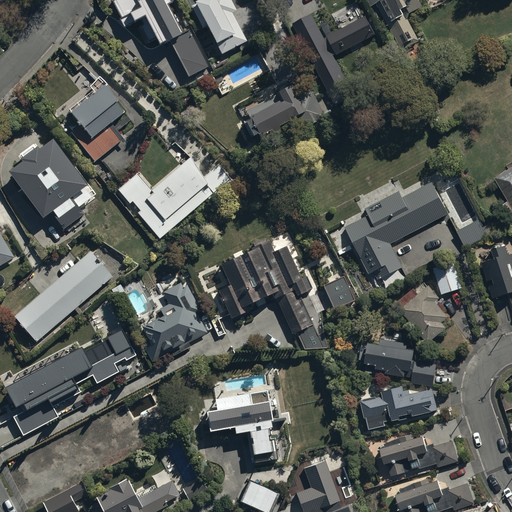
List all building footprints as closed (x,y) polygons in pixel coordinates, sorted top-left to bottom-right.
[(112,0),(127,28),(145,18),(160,45),(170,40),(189,76),(208,66),(189,29),(182,33),(164,0),(112,0)] [(246,40),(231,12),(236,9),(231,0),(194,0),(196,2),(191,5),(202,27),(206,25),(221,53),(246,40)] [(369,0),(372,5),(376,3),(401,49),(418,40),(406,17),(424,8),(419,0),(369,0)] [(292,24),(334,104),(353,93),(333,56),(374,34),(365,16),(324,38),(311,14),(292,24)] [(492,37),(487,29),(450,49),(454,58),(492,37)] [(181,73),(172,78),(179,90),(188,85),(181,73)] [(108,83),(101,75),(90,86),(93,89),(65,112),(84,135),(79,140),(95,160),(120,140),(122,143),(126,140),(118,130),(132,119),(128,115),(115,126),(111,121),(124,111),(116,100),(117,98),(106,85),(108,83)] [(277,94),(246,110),(250,119),(246,121),(252,133),(258,130),(262,138),(280,129),(277,123),(293,116),(299,128),(324,116),(312,92),(306,95),(298,79),(275,90),(277,94)] [(22,161),(9,171),(43,217),(50,212),(63,229),(84,214),(79,207),(92,197),(84,187),(88,184),(54,138),(40,148),(38,146),(20,159),(22,161)] [(152,186),(139,171),(117,189),(129,203),(132,201),(140,210),(137,213),(160,239),(207,198),(211,202),(233,182),(217,164),(203,177),(189,155),(152,186)] [(511,166),(494,177),(507,200),(501,204),(511,219),(511,218),(511,166)] [(368,215),(345,227),(368,274),(373,271),(377,279),(402,267),(390,242),(448,213),(432,182),(402,197),(399,191),(364,209),(368,215)] [(115,213),(104,222),(119,240),(130,231),(115,213)] [(480,219),(456,230),(465,249),(489,237),(480,219)] [(0,232),(0,264),(14,257),(0,232)] [(270,241),(221,264),(231,285),(219,291),(232,319),(250,310),(248,305),(274,294),(292,334),(297,332),(305,349),(327,348),(324,332),(318,335),(300,294),(313,288),(308,276),(302,279),(287,245),(275,251),(270,241)] [(511,252),(507,254),(504,244),(491,249),(493,257),(480,261),(486,281),(492,279),(493,282),(488,284),(492,297),(510,292),(511,299),(511,252)] [(89,250),(13,315),(36,342),(112,276),(89,250)] [(453,261),(433,268),(441,294),(462,287),(453,261)] [(344,271),(318,282),(331,314),(358,302),(344,271)] [(180,282),(163,291),(168,303),(159,307),(163,314),(141,325),(149,343),(144,346),(151,361),(171,351),(173,355),(191,346),(188,341),(207,332),(195,307),(198,306),(188,285),(182,288),(180,282)] [(413,287),(395,302),(427,342),(446,327),(442,322),(449,316),(436,300),(439,298),(428,285),(418,293),(413,287)] [(83,342),(2,383),(12,402),(8,404),(12,412),(7,415),(18,436),(63,414),(59,406),(88,392),(84,384),(90,381),(94,388),(125,373),(122,367),(142,357),(123,320),(101,331),(110,351),(92,360),(83,342)] [(17,358),(0,325),(0,379),(14,372),(9,363),(17,358)] [(367,345),(361,344),(359,359),(364,360),(364,362),(375,364),(375,367),(385,368),(384,372),(411,376),(410,382),(432,384),(435,362),(420,361),(421,356),(412,355),(413,348),(410,348),(410,346),(399,345),(400,341),(379,338),(379,343),(368,342),(367,345)] [(381,396),(360,401),(364,419),(366,419),(368,429),(385,425),(384,423),(437,410),(432,389),(410,394),(409,390),(404,391),(403,386),(380,391),(381,396)] [(217,408),(205,410),(209,430),(232,426),(234,432),(248,430),(253,462),(278,458),(274,438),(269,439),(268,433),(272,433),(270,419),(272,419),(267,389),(215,397),(217,408)] [(173,413),(141,430),(150,446),(182,430),(173,413)] [(44,444),(24,454),(34,475),(61,461),(68,475),(105,457),(104,455),(115,450),(100,418),(63,436),(64,438),(45,447),(44,444)] [(398,437),(379,447),(384,463),(387,462),(391,474),(420,466),(420,467),(437,462),(438,466),(458,460),(452,440),(433,445),(432,443),(425,445),(422,435),(414,437),(413,432),(398,437)] [(343,511),(325,460),(303,467),(310,486),(296,491),(302,511),(306,511),(309,511),(308,511),(343,511)] [(110,487),(95,495),(104,511),(155,511),(168,505),(166,501),(179,494),(171,479),(137,498),(125,475),(109,484),(110,487)] [(401,491),(395,493),(400,509),(403,508),(404,511),(428,511),(452,505),(453,510),(474,503),(468,482),(450,487),(450,485),(440,488),(437,479),(429,481),(428,477),(413,481),(413,484),(400,488),(401,491)] [(202,478),(183,488),(189,498),(207,488),(202,478)] [(269,511),(279,492),(249,478),(239,500),(265,511),(269,511)] [(82,480),(42,500),(47,511),(75,511),(78,511),(74,502),(89,494),(82,480)]
